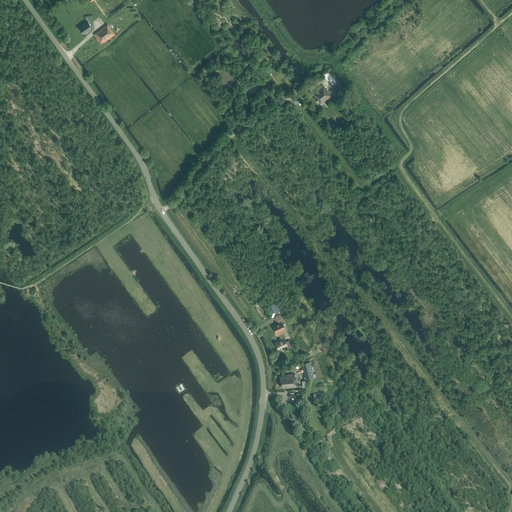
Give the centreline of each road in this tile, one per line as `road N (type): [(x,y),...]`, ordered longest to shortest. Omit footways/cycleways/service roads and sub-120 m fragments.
road 1 (unclassified): [(228,511),(258,431),(263,376),(256,351),(161,210),(129,144),(25,0)]
road 2 (track): [(499,23),(399,114),(412,151),(398,166),(437,217)]
road 3 (track): [(511,384),(406,248),(437,217)]
road 4 (track): [(398,166),(358,180),(294,95)]
road 5 (track): [(437,217),(511,313)]
